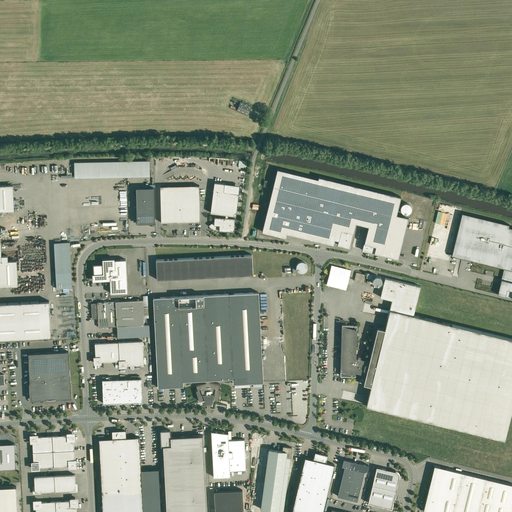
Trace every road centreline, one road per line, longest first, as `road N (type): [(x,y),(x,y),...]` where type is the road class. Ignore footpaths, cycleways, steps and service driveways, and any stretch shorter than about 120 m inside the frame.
road 1 (unclassified): [(87,419),(80,270),(96,245),(181,241),(319,252)]
road 2 (unclassified): [(87,419),(198,416),(312,437)]
road 3 (unknown): [(0,175),(28,178),(38,188),(49,264),(43,287),(0,297)]
road 4 (unclassified): [(312,437),(319,252)]
road 5 (unclassified): [(255,155),(319,0)]
road 6 (unclassified): [(312,437),(405,463),(406,511)]
